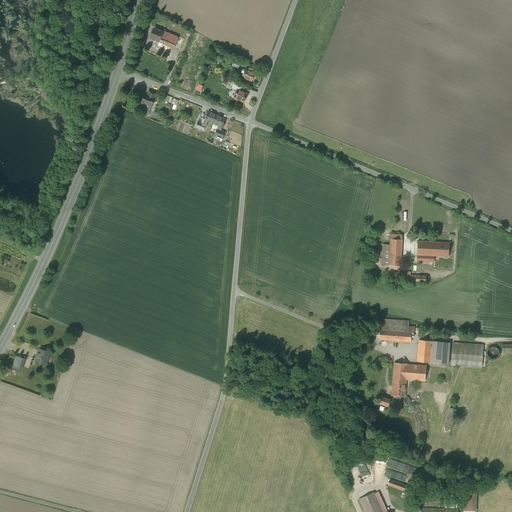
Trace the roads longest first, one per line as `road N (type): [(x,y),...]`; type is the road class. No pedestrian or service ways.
road 1 (unclassified): [(250,122),(226,383),(187,511)]
road 2 (secondary): [(118,68),(58,229),(0,345)]
road 3 (unclassified): [(511,228),(250,122)]
road 4 (unclassified): [(250,122),(118,68)]
road 5 (unclassified): [(250,122),(296,0)]
